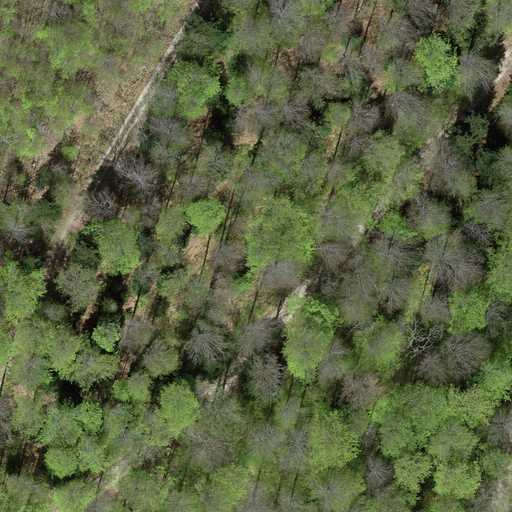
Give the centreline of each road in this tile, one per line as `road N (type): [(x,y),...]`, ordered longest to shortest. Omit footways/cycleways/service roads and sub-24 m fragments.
road 1 (track): [(74,511),(223,382),(511,56)]
road 2 (track): [(0,363),(94,183),(205,0)]
